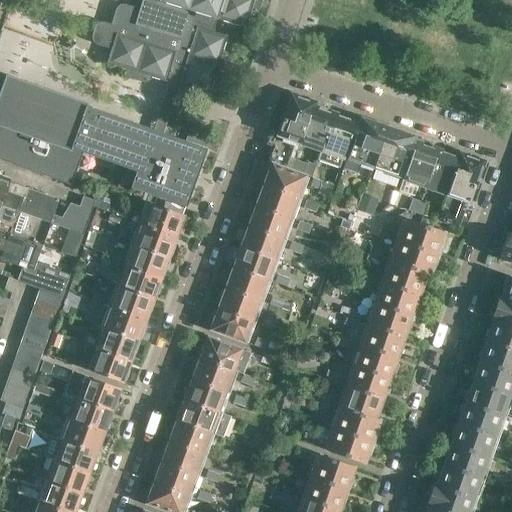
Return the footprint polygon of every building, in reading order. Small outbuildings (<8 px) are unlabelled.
[(91,36),(91,37),(91,39),(91,40),(92,41),(93,43),(94,43),(96,44),(97,45),(110,49),(106,63),(120,67),(120,69),(120,70),(120,72),(121,73),(121,74),(122,75),(123,76),(124,77),(126,77),(141,82),(142,82),(143,82),(145,82),(146,82),(147,81),(148,80),(149,79),(150,78),(151,77),(168,82),(178,85),(208,95),(212,80),(214,81),(215,81),(216,81),(218,80),(219,79),(220,79),(221,78),(221,76),(222,75),(226,60),(227,59),(227,57),(227,56),(227,55),(226,53),(225,52),(224,51),(223,51),(222,50),(226,36),(212,31),(216,19),(244,28),(249,13),(250,14),(252,14),(253,13),(254,13),(255,12),(257,11),(257,10),(258,9),(258,8),(260,0),(141,0),(139,8),(123,4),(122,4),(120,4),(119,4),(118,5),(117,6),(116,7),(115,9),(115,10),(112,17),(124,21),(122,28),(110,24),(104,22),(102,22),(101,21),(100,22),(98,22),(97,23),(96,24),(95,25),(94,26),(93,28),(92,34),(91,36)] [(86,103),(5,75),(0,87),(0,159),(70,185),(82,152),(135,171),(129,187),(185,207),(206,148),(162,133),(178,85),(168,82),(153,130),(85,106),(86,103)] [(265,147),(271,149),(267,161),(271,163),(289,169),(292,158),(293,157),(295,151),(298,144),(313,102),(291,95),(277,135),(270,133),(265,147)] [(313,102),(298,144),(319,152),(333,115),(326,112),(327,111),(313,106),(314,102),(313,102)] [(333,115),(319,152),(316,160),(339,168),(343,158),(357,121),(341,116),(341,117),(333,115)] [(343,168),(358,174),(361,164),(374,169),(388,129),(360,119),(348,154),(343,168)] [(388,129),(374,169),(394,176),(395,170),(400,172),(413,137),(388,129)] [(421,197),(424,188),(437,151),(430,149),(430,147),(415,142),(402,180),(399,189),(421,197)] [(424,188),(445,195),(460,153),(459,153),(458,157),(445,152),(444,154),(437,151),(424,188)] [(436,220),(457,227),(465,207),(472,210),(475,203),(468,201),(482,162),(460,153),(445,195),(441,206),(440,206),(436,220)] [(289,169),(306,175),(310,176),(315,164),(308,161),(307,164),(292,158),(289,169)] [(263,184),(299,196),(306,175),(289,169),(271,163),(267,173),(265,174),(263,180),(264,181),(263,184)] [(93,191),(99,176),(89,173),(84,188),(93,191)] [(0,205),(1,206),(13,210),(21,213),(49,222),(56,225),(57,225),(68,229),(83,233),(92,207),(94,200),(83,196),(79,206),(70,202),(62,217),(52,214),(57,200),(55,200),(56,197),(32,189),(9,181),(0,177),(0,205)] [(319,180),(312,177),(309,185),(319,189),(321,185),(319,180)] [(333,184),(319,180),(321,185),(319,189),(330,193),(333,184)] [(291,217),(299,196),(263,184),(259,195),(257,195),(255,199),(257,202),(256,205),(291,217)] [(359,211),(371,215),(377,198),(365,193),(359,211)] [(94,200),(92,207),(106,213),(110,200),(97,195),(96,199),(95,199),(94,200)] [(408,210),(415,213),(419,201),(412,199),(408,210)] [(306,200),(303,208),(316,213),(319,205),(306,200)] [(415,213),(420,214),(422,215),(426,204),(419,201),(415,213)] [(128,210),(125,218),(138,223),(175,237),(179,227),(181,228),(184,218),(182,218),(184,214),(150,203),(148,202),(148,204),(145,203),(141,215),(128,210)] [(0,205),(0,230),(13,235),(41,245),(47,229),(49,222),(21,213),(13,210),(1,206),(0,205)] [(249,223),(248,226),(283,238),(291,217),(256,205),(252,214),(250,215),(248,221),(249,223)] [(337,224),(352,230),(357,214),(342,209),(337,224)] [(116,223),(118,217),(109,213),(107,220),(116,223)] [(299,220),(296,228),(296,229),(309,234),(312,225),(299,220)] [(402,224),(397,240),(436,254),(443,233),(417,224),(406,220),(404,225),(402,224)] [(49,222),(47,229),(54,231),(56,225),(49,222)] [(175,237),(138,223),(134,233),(130,244),(168,257),(169,255),(171,255),(174,246),(172,245),(175,237)] [(241,244),(240,246),(275,259),(283,238),(248,226),(245,235),(242,235),(240,241),(241,244)] [(68,229),(60,251),(75,257),(83,233),(68,229)] [(0,230),(0,258),(22,266),(17,280),(39,289),(62,297),(69,274),(35,263),(41,245),(13,235),(0,230)] [(511,233),(508,233),(500,255),(511,259),(511,233)] [(397,240),(389,262),(425,275),(425,273),(429,275),(436,254),(397,240)] [(291,241),(288,249),(288,250),(301,255),(304,246),(291,241)] [(130,244),(123,264),(160,278),(164,268),(166,269),(169,260),(167,259),(168,257),(130,244)] [(372,244),(369,251),(369,253),(382,257),(384,249),(372,244)] [(236,257),(233,267),(268,280),(275,259),(240,246),(239,249),(237,250),(235,255),(236,257)] [(102,257),(108,259),(118,263),(121,255),(104,249),(102,257)] [(369,253),(366,260),(366,261),(379,266),(382,257),(369,253)] [(116,270),(118,263),(108,259),(106,267),(116,270)] [(389,262),(382,283),(417,296),(418,294),(421,295),(425,283),(422,282),(425,275),(389,262)] [(123,264),(115,285),(153,299),(154,296),(155,296),(159,288),(157,287),(160,278),(123,264)] [(229,277),(225,287),(260,300),(268,280),(233,267),(232,269),(230,269),(228,276),(229,277)] [(278,273),(275,282),(288,287),(291,278),(278,273)] [(361,275),(359,283),(358,283),(371,288),(374,280),(361,275)] [(8,277),(4,289),(12,292),(17,280),(8,277)] [(504,289),(502,297),(511,301),(511,277),(509,277),(508,279),(504,278),(501,288),(504,289)] [(382,283),(375,302),(414,317),(419,302),(415,301),(417,296),(382,283)] [(115,285),(107,305),(145,319),(149,309),(151,310),(154,301),(152,300),(153,299),(115,285)] [(221,299),(218,308),(253,321),(260,300),(225,287),(224,290),(222,291),(219,297),(221,299)] [(39,289),(35,300),(58,308),(62,297),(39,289)] [(94,292),(91,300),(92,300),(105,304),(107,297),(94,292)] [(272,296),(269,304),(268,304),(289,311),(292,303),(272,296)] [(491,315),(491,316),(511,323),(511,301),(502,297),(501,298),(498,296),(495,306),(492,305),(488,314),(491,315)] [(35,300),(31,311),(54,319),(58,308),(35,300)] [(105,313),(100,326),(137,340),(139,337),(140,338),(144,329),(142,328),(145,319),(107,305),(92,300),(90,308),(105,313)] [(375,302),(368,323),(403,336),(406,329),(409,330),(414,317),(375,302)] [(350,306),(347,314),(347,315),(360,319),(363,311),(350,306)] [(213,319),(210,329),(244,342),(246,336),(247,336),(253,321),(218,308),(217,310),(214,311),(212,317),(213,319)] [(31,311),(26,323),(50,331),(54,319),(31,311)] [(347,315),(344,323),(344,324),(357,328),(360,320),(347,315)] [(264,316),(261,324),(261,325),(274,330),(277,321),(264,316)] [(487,338),(487,340),(511,348),(511,323),(491,316),(490,318),(494,319),(491,327),(487,328),(484,335),(487,338)] [(26,323),(23,333),(46,341),(50,331),(26,323)] [(368,323),(361,343),(397,355),(400,356),(404,345),(401,344),(403,336),(368,323)] [(80,342),(92,346),(130,360),(133,351),(135,351),(139,342),(137,342),(137,340),(100,326),(96,336),(83,332),(80,342)] [(63,336),(53,332),(49,346),(58,349),(63,336)] [(23,333),(19,344),(42,352),(46,341),(23,333)] [(339,335),(336,343),(349,348),(351,340),(339,335)] [(200,355),(199,357),(234,370),(239,358),(259,365),(262,357),(207,336),(203,347),(201,346),(198,354),(200,355)] [(256,337),(253,345),(266,351),(269,342),(256,337)] [(480,359),(480,360),(511,371),(511,348),(487,340),(484,348),(480,348),(477,356),(480,359)] [(361,343),(353,365),(393,379),(398,364),(394,363),(397,355),(361,343)] [(19,344),(15,355),(38,363),(42,352),(19,344)] [(92,346),(84,367),(86,368),(88,369),(122,381),(123,378),(125,379),(128,370),(127,370),(130,360),(92,346)] [(15,355),(11,366),(34,374),(38,363),(15,355)] [(193,376),(192,378),(227,391),(234,370),(199,357),(196,367),(193,366),(191,375),(193,376)] [(50,374),(53,365),(53,364),(43,360),(39,370),(50,374)] [(473,379),(472,381),(510,394),(511,389),(511,371),(480,360),(477,368),(473,368),(470,376),(473,379)] [(353,365),(346,385),(382,398),(384,391),(388,393),(393,379),(353,365)] [(11,366),(7,377),(31,385),(34,374),(11,366)] [(330,371),(328,379),(338,382),(341,375),(330,371)] [(244,374),(244,375),(241,383),(251,387),(254,378),(244,374)] [(81,376),(74,396),(111,410),(112,409),(114,408),(117,402),(115,400),(119,389),(84,376),(84,377),(81,376)] [(7,377),(3,388),(27,396),(31,385),(7,377)] [(185,397),(184,398),(219,411),(227,391),(192,378),(188,388),(186,388),(183,396),(185,397)] [(466,400),(465,402),(503,415),(510,394),(472,381),(470,389),(465,390),(463,397),(466,400)] [(47,387),(36,383),(33,391),(45,395),(47,387)] [(346,385),(339,405),(375,417),(378,410),(381,411),(383,404),(380,403),(382,398),(346,385)] [(3,388),(0,397),(0,399),(23,407),(27,396),(3,388)] [(321,390),(318,397),(318,398),(330,403),(331,403),(333,394),(321,390)] [(237,395),(237,396),(234,403),(244,407),(247,399),(237,395)] [(74,396),(66,417),(104,431),(104,430),(107,429),(109,422),(108,420),(111,410),(74,396)] [(177,416),(176,419),(212,432),(219,411),(184,398),(180,409),(178,408),(175,416),(177,416)] [(318,398),(315,405),(315,406),(328,411),(330,403),(318,398)] [(0,399),(6,402),(2,412),(5,413),(0,425),(11,429),(15,417),(19,418),(23,407),(0,399)] [(461,413),(458,423),(496,435),(503,415),(465,402),(461,403),(459,411),(461,413)] [(42,408),(30,404),(27,412),(39,417),(42,408)] [(339,405),(332,427),(371,441),(378,419),(375,418),(375,417),(339,405)] [(61,430),(59,437),(96,451),(97,450),(100,448),(102,443),(100,441),(104,431),(66,417),(54,413),(52,419),(60,422),(57,428),(61,430)] [(172,431),(169,440),(204,453),(212,432),(176,419),(175,423),(173,422),(170,430),(172,431)] [(454,434),(451,443),(489,456),(496,435),(458,423),(454,424),(451,431),(454,434)] [(332,427),(326,443),(328,444),(327,448),(364,461),(371,441),(332,427)] [(25,434),(15,430),(10,443),(20,447),(25,434)] [(313,443),(316,435),(304,431),(301,439),(313,443)] [(55,446),(51,458),(89,472),(89,470),(92,469),(94,463),(92,461),(96,451),(59,437),(47,433),(44,442),(55,446)] [(264,436),(256,433),(251,447),(259,450),(264,436)] [(165,452),(161,460),(196,474),(204,453),(169,440),(167,443),(165,443),(163,451),(165,452)] [(20,447),(10,443),(5,456),(15,460),(20,447)] [(447,455),(443,464),(481,477),(489,456),(451,443),(447,445),(444,453),(447,455)] [(217,448),(214,457),(224,460),(227,452),(217,448)] [(307,460),(310,452),(298,448),(295,456),(307,460)] [(299,472),(311,476),(346,488),(349,489),(353,478),(350,477),(353,468),(319,456),(317,461),(316,461),(313,468),(302,464),(299,472)] [(30,475),(43,479),(81,492),(84,484),(87,483),(89,477),(88,474),(89,472),(51,458),(46,471),(33,466),(30,475)] [(157,473),(154,481),(189,494),(196,474),(161,460),(160,464),(158,463),(155,472),(157,473)] [(434,482),(433,483),(474,498),(481,477),(443,464),(439,466),(437,474),(439,476),(437,483),(434,482)] [(209,468),(206,477),(219,482),(222,472),(209,468)] [(258,469),(254,479),(264,482),(267,472),(258,469)] [(506,477),(492,473),(490,480),(503,485),(506,477)] [(304,496),(339,509),(341,510),(345,499),(343,498),(346,488),(311,476),(304,496)] [(19,484),(16,493),(35,500),(68,511),(73,511),(77,504),(79,503),(82,497),(80,495),(81,492),(43,479),(39,491),(19,484)] [(149,493),(146,503),(171,511),(180,511),(181,511),(183,511),(189,494),(154,481),(152,485),(150,484),(148,492),(149,493)] [(429,505),(429,506),(446,511),(469,511),(474,498),(433,483),(433,485),(430,484),(426,495),(429,496),(426,504),(429,505)] [(202,488),(199,498),(212,502),(215,493),(202,488)] [(293,502),(296,494),(283,490),(281,497),(293,502)] [(499,498),(485,493),(483,500),(496,505),(499,498)] [(304,496),(298,511),(338,511),(339,509),(304,496)] [(68,511),(35,500),(30,511),(29,511),(28,511),(18,508),(16,511),(68,511)]
